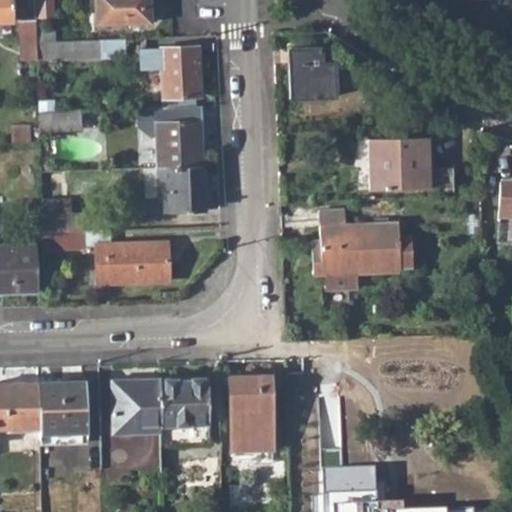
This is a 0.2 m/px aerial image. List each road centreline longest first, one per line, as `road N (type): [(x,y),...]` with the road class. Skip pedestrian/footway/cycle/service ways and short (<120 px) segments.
road 1 (residential): [(242,0),(247,281),(210,324),(178,334)]
road 2 (residential): [(511,120),(418,73),(326,0)]
road 3 (residential): [(0,340),(178,334)]
